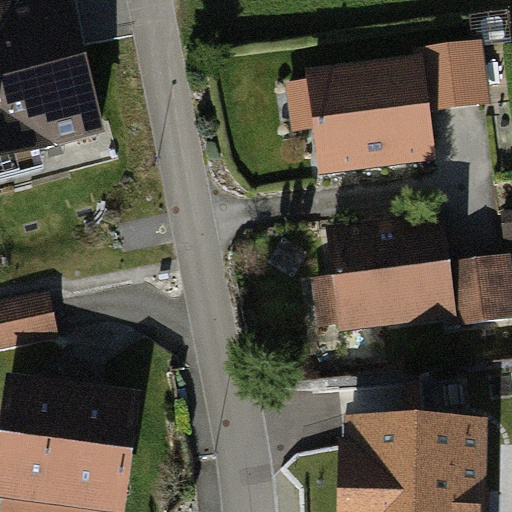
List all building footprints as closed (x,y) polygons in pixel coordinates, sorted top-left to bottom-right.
[(73,0),(31,0),(0,8),(0,178),(46,167),(42,151),(109,133),(73,0)] [(423,113),(485,104),(476,44),(414,54),(416,65),(423,113)] [(315,177),(430,160),(423,113),(416,65),(301,82),(315,177)] [(441,267),(434,221),(319,240),(334,334),(449,316),(441,267)] [(511,316),(511,312),(503,257),(441,267),(449,316),(451,327),(511,316)] [(0,347),(59,334),(49,292),(0,302),(0,347)] [(10,385),(0,458),(0,491),(59,499),(74,394),(10,385)] [(74,394),(59,499),(123,508),(138,403),(74,394)] [(482,511),(485,421),(341,416),(338,511),(482,511)]
